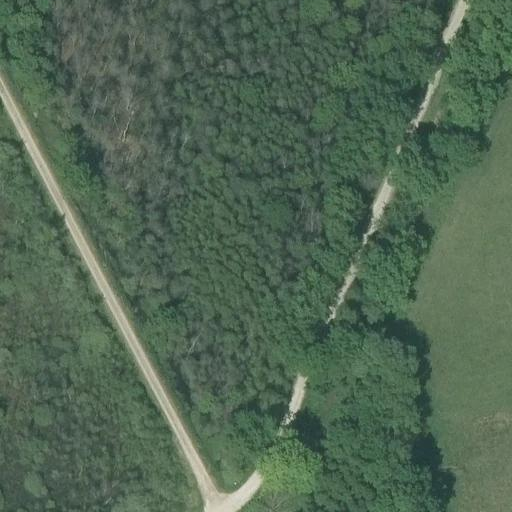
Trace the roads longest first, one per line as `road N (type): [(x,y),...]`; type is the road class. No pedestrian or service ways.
road 1 (track): [(216,511),(263,452),(419,126),(468,0)]
road 2 (track): [(0,76),(209,487),(211,511)]
